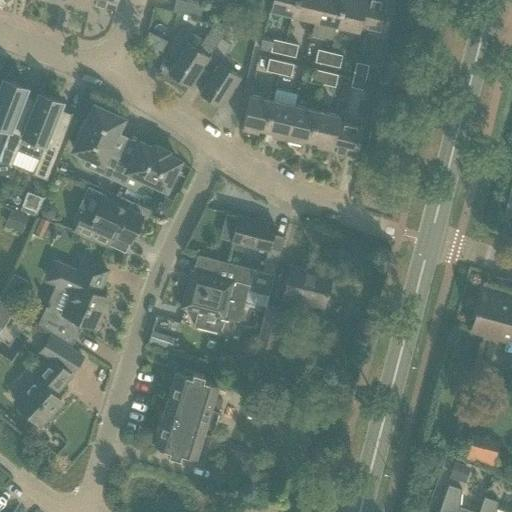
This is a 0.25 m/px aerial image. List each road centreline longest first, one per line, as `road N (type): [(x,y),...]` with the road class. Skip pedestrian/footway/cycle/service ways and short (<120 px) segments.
road 1 (residential): [(85,511),(148,295),(216,148)]
road 2 (tertiary): [(360,511),(429,243)]
road 3 (tertiary): [(429,243),(490,0)]
road 4 (residential): [(372,223),(301,198),(216,148)]
road 5 (residential): [(216,148),(110,80)]
